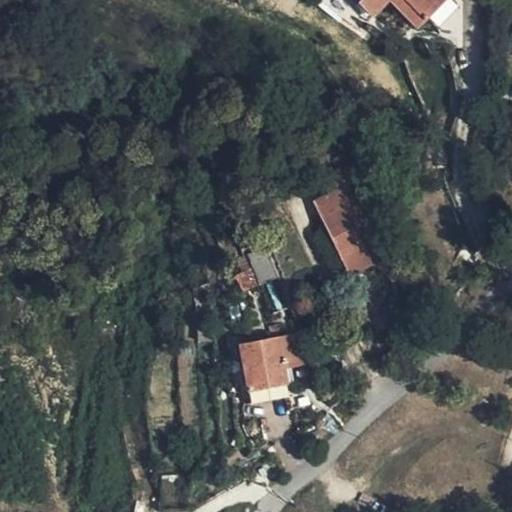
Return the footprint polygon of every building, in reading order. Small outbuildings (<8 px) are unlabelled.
[(353,0),(361,5),(380,19),(387,8),(393,0),(392,0),(405,0),(429,16),(434,10),(440,0),(353,0)] [(405,0),(392,0),(393,0),(424,23),(429,16),(405,0)] [(450,0),(440,0),(434,10),(440,15),(450,0)] [(352,287),(387,270),(352,196),(318,212),(352,287)] [(285,289),(272,257),(255,264),(266,295),(285,289)] [(285,374),(315,367),(307,342),(279,348),(285,374)] [(289,388),(285,374),(279,348),(279,346),(242,353),(250,395),(289,388)]
